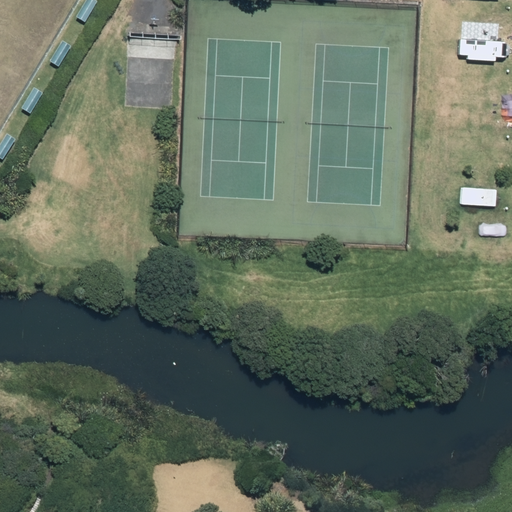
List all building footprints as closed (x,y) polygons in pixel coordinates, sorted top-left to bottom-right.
[(176,0),(127,0),(126,32),(175,35),(176,0)] [(506,21),(490,21),(490,57),(507,57),(506,21)] [(445,70),(445,88),(458,88),(458,104),(504,105),(504,71),(445,70)] [(505,120),(479,119),(479,135),(453,134),(452,164),(504,166),(505,120)] [(502,218),(453,216),(452,247),(501,249),(502,218)] [(302,301),(265,299),(264,321),(301,322),(302,301)] [(471,314),(423,314),(423,336),(471,336),(471,314)]
